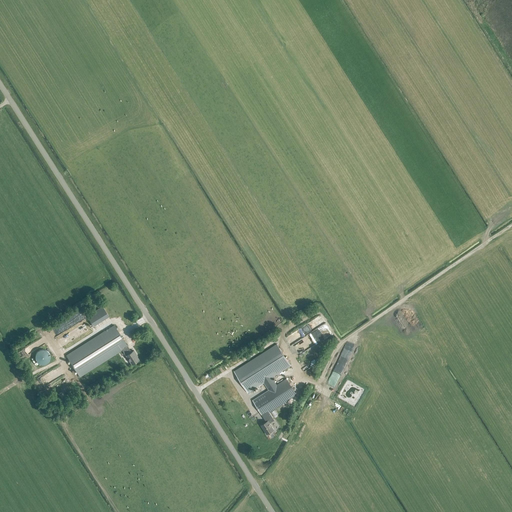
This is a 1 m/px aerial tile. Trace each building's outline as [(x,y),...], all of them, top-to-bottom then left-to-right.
[(93,326),(108,317),(102,306),(87,316),(93,326)] [(58,331),(82,318),(79,314),(59,325),(61,327),(58,329),(57,328),(57,329),(58,331)] [(323,314),(287,334),(292,342),(298,338),(299,339),(292,343),(298,354),(303,350),(314,344),(334,332),(327,320),(326,320),(323,314)] [(132,364),(139,360),(137,356),(134,351),(131,352),(114,325),(66,355),(80,377),(122,350),(126,356),(132,364)] [(67,342),(79,334),(77,330),(73,333),(71,330),(63,336),(67,342)] [(22,347),(25,353),(37,347),(35,343),(28,346),(28,345),(22,347)] [(269,412),(297,395),(286,379),(277,385),(272,378),(290,366),(277,344),(234,371),(248,393),(264,382),(269,390),(253,400),(267,422),(261,425),(267,434),(274,430),(269,422),(274,420),(269,412)] [(38,352),(37,352),(36,353),(36,354),(36,355),(35,356),(35,357),(35,358),(35,359),(36,360),(36,361),(37,362),(37,363),(38,363),(39,364),(40,364),(41,364),(42,365),(43,365),(44,365),(45,364),(46,364),(47,363),(48,362),(49,362),(49,361),(50,360),(50,359),(50,358),(50,357),(50,356),(50,355),(50,354),(49,354),(49,353),(48,352),(47,351),(46,350),(45,350),(44,350),(43,350),(42,350),(41,350),(40,350),(39,350),(38,351),(38,352)] [(340,395),(357,404),(366,386),(350,379),(349,380),(353,382),(351,386),(358,390),(355,396),(343,390),(340,395)]
